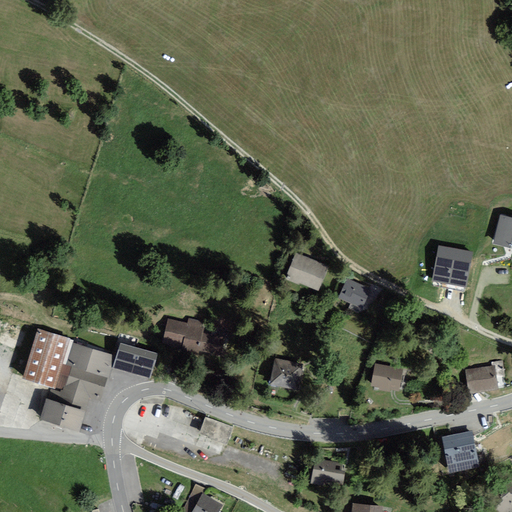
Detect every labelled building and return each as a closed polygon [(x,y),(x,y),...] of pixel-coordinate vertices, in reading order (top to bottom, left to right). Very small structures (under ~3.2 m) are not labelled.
[(511,248),(511,216),(501,214),(494,244),(511,248)] [(288,279),(321,292),(329,270),(297,257),(288,279)] [(348,282),(342,299),(366,308),(372,291),(348,282)] [(167,320),(163,339),(197,345),(200,326),(167,320)] [(37,335),(25,381),(58,390),(70,344),(37,335)] [(115,357),(70,344),(58,390),(64,392),(60,405),(86,412),(89,399),(103,403),(113,365),(115,357)] [(115,357),(113,365),(151,376),(157,355),(119,345),(115,357)] [(306,369),(277,362),(272,387),(300,393),(306,369)] [(400,391),(405,367),(374,362),(370,385),(400,391)] [(496,364),(470,367),(473,391),(498,388),(496,364)] [(60,405),(48,402),(42,423),(80,433),(86,412),(60,405)] [(440,436),(446,470),(479,464),(472,430),(440,436)] [(316,464),(313,485),(343,489),(346,469),(316,464)] [(511,474),(486,496),(499,511),(509,511),(511,510),(511,474)] [(202,498),(194,511),(221,511),(223,510),(202,498)]
